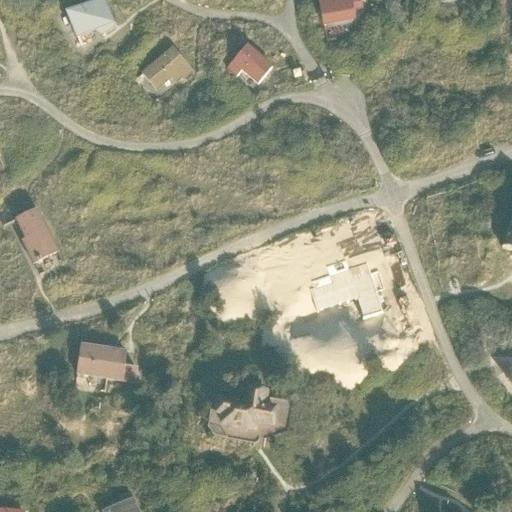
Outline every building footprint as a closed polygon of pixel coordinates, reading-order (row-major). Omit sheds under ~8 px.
[(357,0),(316,0),(320,17),(326,15),(328,24),(352,20),(350,11),(359,9),(357,0)] [(101,2),(66,15),(75,37),(95,30),(100,36),(112,29),(110,23),(109,24),(101,2)] [(166,43),(129,74),(150,99),(172,81),(170,79),(192,60),(183,50),(177,56),(166,43)] [(245,47),(226,70),(235,78),(240,72),(256,85),(270,69),(245,47)] [(32,265),(56,253),(35,212),(15,222),(27,247),(24,249),(32,265)] [(511,214),(500,250),(511,254),(511,214)] [(327,277),(309,283),(315,302),(352,290),(361,317),(381,311),(374,292),(382,289),(377,272),(369,275),(367,269),(359,272),(357,267),(347,270),(344,261),(324,268),(327,277)] [(511,343),(491,361),(510,383),(511,380),(511,343)] [(79,347),(75,376),(120,382),(120,381),(133,383),(135,370),(122,368),(124,354),(79,347)] [(262,408),(264,393),(249,390),(246,406),(217,401),(214,414),(221,415),(220,425),(252,431),(254,421),(262,423),(262,424),(270,426),(273,410),(262,408)] [(134,511),(130,501),(127,494),(116,498),(120,506),(105,511),(134,511)]
